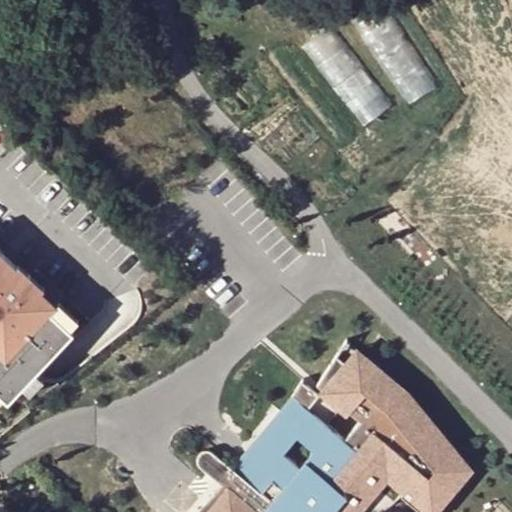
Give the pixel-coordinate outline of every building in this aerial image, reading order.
[(0,394),(6,400),(10,404),(52,360),(76,334),(54,313),(57,309),(27,281),(24,285),(0,261),(0,394)] [(346,341),(336,353),(352,366),(357,359),(382,378),(396,391),(405,403),(413,416),(419,426),(421,433),(432,442),(438,436),(427,427),(423,422),(417,413),(407,397),(396,385),(383,373),(367,359),(346,341)] [(214,491),(197,511),(334,511),(338,508),(330,502),(338,490),(360,508),(385,475),(406,491),(402,498),(420,511),(426,511),(435,503),(442,507),(464,481),(457,475),(466,463),(459,454),(454,448),(448,443),(438,436),(432,442),(421,433),(419,426),(413,416),(405,403),(396,391),(382,378),(357,359),(352,366),(336,353),(313,381),(360,419),(344,437),(308,408),(318,393),(301,381),(241,455),(250,462),(239,475),(212,452),(205,460),(182,441),(180,440),(175,439),(173,440),(172,441),(170,443),(168,446),(168,450),(169,453),(170,456),(214,491)] [(466,463),(457,475),(464,481),(473,471),(466,463)] [(406,491),(385,475),(360,508),(338,490),(330,502),(338,508),(334,511),(377,511),(384,510),(389,507),(399,501),(402,498),(406,491)] [(435,503),(426,511),(437,511),(442,507),(435,503)]
